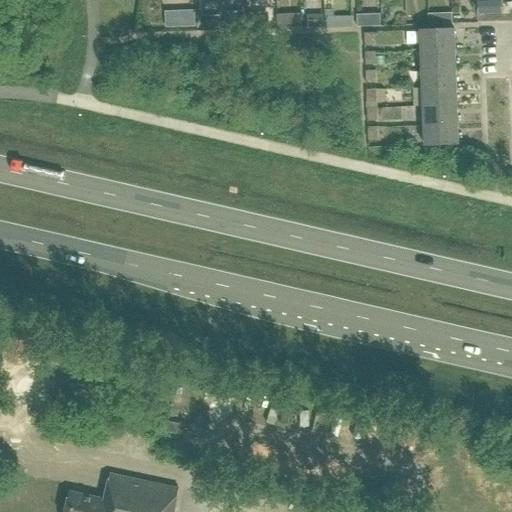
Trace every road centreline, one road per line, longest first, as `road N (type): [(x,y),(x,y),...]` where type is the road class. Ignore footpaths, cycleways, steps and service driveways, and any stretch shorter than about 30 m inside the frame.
road 1 (primary): [(0,236),(511,353)]
road 2 (primary): [(511,286),(0,170)]
